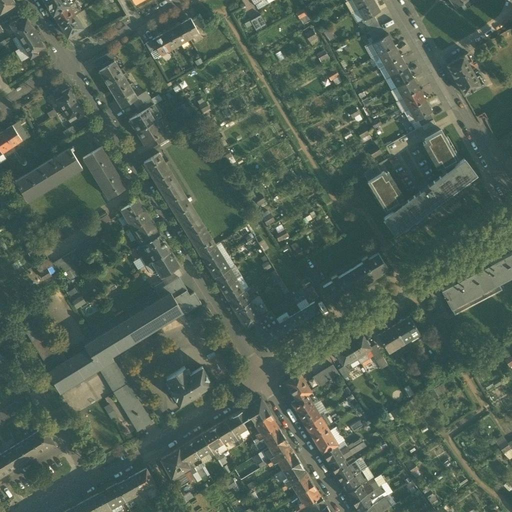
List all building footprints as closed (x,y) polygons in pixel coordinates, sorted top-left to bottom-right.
[(0,0),(0,13),(15,4),(12,0),(0,0)] [(43,0),(53,15),(53,14),(69,5),(70,5),(66,0),(43,0)] [(269,3),(266,0),(259,0),(254,3),(258,10),(269,3)] [(352,0),(349,0),(346,2),(345,3),(351,13),(358,9),(354,3),(352,0)] [(373,1),(372,0),(355,0),(356,2),(354,3),(358,9),(360,8),(373,1)] [(450,0),(455,7),(455,8),(466,0),(450,0)] [(75,1),(70,5),(69,5),(74,13),(81,9),(76,1),(75,1)] [(378,10),(373,1),(360,8),(362,12),(360,13),(364,20),(373,15),(380,11),(379,10),(378,10)] [(53,14),(60,24),(75,15),(74,13),(69,5),(53,14)] [(358,9),(351,13),(357,24),(362,21),(364,20),(360,13),(358,9)] [(83,28),(75,15),(60,24),(68,38),(83,28)] [(250,21),(256,31),(267,26),(261,15),(250,21)] [(362,21),(365,27),(376,20),(373,15),(364,20),(362,21)] [(9,25),(17,37),(32,27),(27,18),(19,23),(17,20),(9,25)] [(190,18),(181,24),(189,39),(199,34),(190,18)] [(379,26),(376,20),(365,27),(368,32),(379,26)] [(181,24),(172,29),(180,44),(189,39),(181,24)] [(382,31),(379,26),(368,32),(371,37),(382,31)] [(17,37),(22,46),(38,37),(32,27),(17,37)] [(172,29),(162,34),(171,50),(180,44),(172,29)] [(328,29),(323,33),(330,42),(335,38),(328,29)] [(385,36),(382,31),(371,37),(374,42),(385,36)] [(152,40),(158,49),(161,55),(171,50),(162,34),(152,40)] [(371,44),(378,55),(394,46),(388,36),(389,36),(388,34),(385,36),(374,42),(371,44)] [(18,49),(22,46),(17,37),(12,40),(18,49)] [(44,47),(38,37),(22,46),(23,46),(29,57),(30,58),(38,53),(37,51),(44,47)] [(146,44),(151,53),(158,49),(152,40),(146,44)] [(372,58),(378,55),(371,44),(371,43),(364,46),(371,59),(372,58)] [(29,57),(23,46),(15,51),(21,62),(29,57)] [(400,57),(394,46),(378,55),(384,66),(400,57)] [(154,59),(161,55),(158,49),(151,53),(154,59)] [(455,80),(463,95),(469,92),(475,89),(475,88),(484,84),(479,75),(476,77),(472,70),(468,63),(472,61),(467,53),(446,65),(455,80)] [(378,55),(372,58),(378,69),(379,69),(384,66),(378,55)] [(406,67),(400,57),(384,66),(390,77),(406,67)] [(107,84),(123,74),(120,70),(114,61),(99,71),(107,84)] [(384,66),(379,69),(385,79),(390,77),(384,66)] [(412,78),(406,67),(390,77),(396,87),(412,78)] [(129,84),(125,79),(123,74),(107,84),(113,94),(129,85),(129,84)] [(390,77),(385,79),(391,90),(396,87),(390,77)] [(418,89),(412,78),(396,87),(402,98),(418,89)] [(113,94),(121,107),(132,101),(137,98),(137,97),(132,89),(129,85),(113,94)] [(396,87),(391,90),(390,91),(396,102),(402,98),(396,87)] [(56,102),(62,111),(78,102),(70,89),(62,94),(64,97),(56,102)] [(425,100),(418,89),(402,98),(409,109),(425,100)] [(146,92),(137,97),(137,98),(132,101),(136,107),(150,98),(146,92)] [(159,94),(151,99),(154,104),(154,105),(162,100),(159,94)] [(139,113),(140,113),(149,107),(154,104),(151,99),(150,98),(136,107),(139,113)] [(402,98),(396,102),(395,102),(401,113),(403,112),(409,109),(402,98)] [(431,110),(425,100),(409,109),(415,120),(417,119),(429,112),(431,111),(432,111),(431,110)] [(86,114),(78,102),(62,111),(68,121),(76,116),(77,119),(86,114)] [(149,107),(157,120),(162,117),(154,105),(154,104),(149,107)] [(129,119),(137,132),(157,120),(149,107),(140,113),(139,113),(129,119)] [(47,113),(50,119),(58,114),(54,109),(47,113)] [(409,109),(403,112),(410,123),(415,120),(409,109)] [(429,112),(417,119),(421,126),(433,119),(429,112)] [(378,118),(371,122),(374,129),(381,125),(378,118)] [(414,129),(421,126),(417,119),(415,120),(410,123),(414,129)] [(421,126),(423,130),(435,123),(433,119),(421,126)] [(164,132),(157,120),(137,132),(144,144),(154,139),(164,132)] [(15,121),(10,125),(12,128),(13,127),(17,132),(15,133),(20,140),(25,136),(15,121)] [(10,125),(2,130),(11,145),(20,140),(15,133),(17,132),(13,127),(12,128),(10,125)] [(63,132),(66,137),(76,132),(72,126),(63,132)] [(0,149),(1,152),(11,145),(2,130),(0,131),(0,149)] [(154,139),(158,145),(172,136),(168,130),(164,132),(154,139)] [(440,161),(444,167),(458,159),(454,152),(452,153),(444,138),(445,137),(441,130),(424,139),(425,140),(427,138),(430,144),(428,146),(437,162),(440,161)] [(368,131),(360,134),(364,140),(371,137),(368,131)] [(439,167),(443,174),(445,172),(443,168),(444,167),(440,161),(437,162),(428,146),(430,144),(427,138),(425,140),(424,140),(425,142),(422,143),(437,168),(439,167)] [(83,159),(108,199),(126,187),(101,147),(83,159)] [(15,182),(27,202),(81,169),(69,149),(15,182)] [(143,162),(168,203),(182,194),(163,164),(165,162),(159,152),(143,162)] [(383,218),(395,234),(402,230),(401,228),(407,224),(408,225),(413,221),(412,220),(425,211),(426,212),(431,208),(430,206),(438,200),(439,202),(445,197),(444,196),(456,187),(457,188),(463,184),(462,183),(468,178),(469,180),(475,175),(463,159),(454,166),(456,169),(453,171),(453,172),(449,175),(448,174),(435,184),(435,185),(431,189),(428,185),(419,192),(421,196),(417,199),(416,198),(403,208),(403,209),(399,212),(398,211),(395,214),(393,211),(383,218)] [(363,173),(368,181),(381,173),(376,165),(363,173)] [(456,169),(454,166),(445,172),(443,174),(428,185),(431,189),(435,185),(435,184),(448,174),(449,175),(453,172),(453,171),(456,169)] [(381,203),(385,210),(399,202),(395,196),(397,194),(387,178),(385,179),(382,174),(384,172),(383,172),(381,173),(368,181),(367,181),(372,189),(373,188),(382,203),(381,203)] [(384,172),(382,174),(385,179),(387,178),(397,194),(395,196),(399,202),(400,202),(402,205),(404,203),(401,198),(403,196),(388,172),(385,173),(384,172)] [(402,205),(393,211),(395,214),(398,211),(399,212),(403,209),(403,208),(416,198),(417,199),(421,196),(419,192),(404,203),(402,205)] [(184,198),(182,194),(168,203),(198,250),(201,255),(215,245),(211,238),(209,239),(187,203),(189,202),(186,197),(184,198)] [(120,210),(131,228),(149,217),(138,199),(120,210)] [(9,219),(13,226),(20,222),(16,215),(9,219)] [(160,234),(149,217),(131,228),(137,238),(136,239),(140,246),(160,234)] [(38,241),(44,252),(83,228),(77,218),(38,241)] [(245,224),(238,229),(243,235),(249,231),(245,224)] [(25,230),(18,234),(21,241),(29,237),(25,230)] [(170,251),(160,234),(140,246),(150,263),(152,262),(170,251)] [(76,249),(76,250),(81,259),(101,246),(95,237),(76,249)] [(269,248),(263,239),(258,243),(264,251),(269,248)] [(220,242),(215,245),(223,257),(227,254),(220,242)] [(223,257),(215,245),(201,255),(208,266),(223,257)] [(144,266),(148,264),(150,263),(140,246),(136,249),(141,257),(139,258),(144,266)] [(82,259),(81,259),(76,250),(51,265),(57,275),(82,259)] [(179,266),(170,251),(152,262),(157,270),(161,277),(179,266)] [(441,289),(454,314),(470,306),(466,298),(498,281),(511,273),(511,251),(490,263),(485,265),(485,266),(459,280),(459,279),(454,281),(454,282),(441,289)] [(323,286),(331,300),(332,300),(332,299),(338,296),(339,298),(381,272),(380,270),(385,267),(386,267),(377,253),(377,254),(368,259),(367,256),(361,259),(363,262),(338,278),(336,275),(331,278),(332,281),(324,286),(323,286)] [(234,265),(227,254),(223,257),(229,268),(234,265)] [(229,268),(223,257),(208,266),(215,277),(229,268)] [(144,266),(139,258),(133,262),(138,270),(144,266)] [(271,267),(267,261),(261,265),(265,271),(271,267)] [(154,272),(157,270),(152,262),(150,263),(148,264),(154,272)] [(235,265),(234,265),(229,268),(236,279),(242,276),(235,265)] [(72,268),(65,272),(70,280),(77,277),(72,268)] [(236,279),(229,268),(215,277),(222,288),(236,279)] [(278,284),(282,281),(275,270),(269,274),(276,285),(278,284)] [(249,287),(242,276),(236,279),(243,290),(249,287)] [(179,278),(165,286),(157,291),(161,299),(171,293),(174,298),(187,291),(179,278)] [(243,290),(236,279),(222,288),(228,299),(243,290)] [(154,287),(157,291),(165,286),(163,281),(154,287)] [(282,281),(278,284),(283,292),(287,289),(282,281)] [(466,298),(470,306),(502,289),(498,281),(466,298)] [(249,286),(249,287),(243,290),(250,301),(256,298),(249,286)] [(306,290),(312,300),(318,297),(311,286),(306,290)] [(250,301),(243,290),(228,299),(235,310),(250,301)] [(181,311),(183,314),(200,303),(194,292),(189,295),(187,291),(174,298),(182,311),(181,311)] [(48,373),(59,392),(60,391),(98,368),(99,367),(112,359),(113,359),(110,355),(111,355),(181,311),(182,311),(174,298),(171,293),(161,299),(100,337),(99,336),(98,337),(99,337),(86,345),(85,345),(84,346),(87,349),(68,361),(35,307),(17,318),(50,371),(48,373)] [(71,301),(76,309),(86,303),(81,295),(71,301)] [(300,310),(309,304),(305,298),(296,303),(300,310)] [(261,318),(250,301),(235,310),(245,326),(248,327),(254,323),(261,318)] [(300,310),(310,325),(323,317),(314,301),(309,304),(300,310)] [(300,310),(289,317),(299,332),(310,325),(300,310)] [(286,311),(275,318),(278,324),(289,317),(286,311)] [(271,312),(261,318),(268,330),(278,324),(275,318),(271,312)] [(409,316),(393,326),(404,343),(419,333),(409,316)] [(288,339),(299,332),(289,317),(278,324),(288,339)] [(269,347),(272,348),(281,343),(288,339),(278,324),(268,330),(261,318),(254,323),(266,342),(269,347)] [(388,352),(404,343),(393,326),(378,335),(388,352)] [(362,335),(349,344),(356,356),(364,351),(368,349),(370,348),(370,347),(362,335)] [(356,356),(349,344),(348,344),(335,352),(343,364),(348,361),(349,362),(357,357),(356,356)] [(368,349),(375,360),(382,356),(375,344),(370,347),(370,348),(368,349)] [(368,358),(364,351),(356,356),(357,357),(360,363),(368,358)] [(434,355),(440,365),(444,362),(439,352),(434,355)] [(0,387),(15,379),(13,376),(15,371),(10,370),(5,362),(6,356),(1,355),(0,354),(0,387)] [(375,360),(381,369),(387,365),(382,356),(375,360)] [(352,367),(360,363),(357,357),(349,362),(352,367)] [(140,404),(112,359),(99,367),(114,392),(122,387),(135,407),(140,404)] [(313,377),(319,386),(338,374),(332,364),(313,377)] [(166,378),(168,381),(170,385),(168,387),(179,405),(213,384),(202,366),(192,372),(189,374),(186,369),(184,366),(166,378)] [(338,369),(344,379),(349,375),(344,366),(338,369)] [(284,382),(295,400),(306,393),(311,391),(300,373),(284,382)] [(404,389),(409,397),(413,395),(408,386),(404,389)] [(114,392),(126,412),(135,407),(122,387),(114,392)] [(347,387),(343,389),(346,394),(344,396),(346,400),(353,396),(347,387)] [(291,403),(298,414),(313,405),(306,393),(295,400),(291,403)] [(24,396),(19,399),(25,409),(30,406),(24,396)] [(249,416),(254,423),(270,414),(260,398),(236,413),(241,421),(249,416)] [(19,399),(14,402),(20,412),(25,409),(19,399)] [(320,416),(324,414),(327,412),(320,400),(313,405),(320,416)] [(14,402),(9,405),(15,415),(20,412),(14,402)] [(118,418),(110,404),(104,407),(112,421),(118,418)] [(9,405),(4,408),(10,418),(15,415),(9,405)] [(298,414),(305,425),(320,416),(313,405),(298,414)] [(126,412),(138,430),(151,422),(142,408),(137,411),(135,407),(126,412)] [(4,408),(0,410),(0,412),(5,421),(10,418),(4,408)] [(236,413),(225,420),(239,443),(242,441),(239,437),(237,433),(246,428),(241,421),(236,413)] [(251,436),(253,440),(277,425),(270,414),(254,423),(259,432),(256,434),(256,433),(251,436)] [(324,414),(320,416),(326,425),(329,423),(324,414)] [(305,425),(312,436),(327,427),(326,425),(320,416),(305,425)] [(236,445),(239,443),(225,420),(213,427),(222,443),(231,437),(233,440),(233,441),(236,445)] [(267,444),(268,446),(284,437),(277,425),(253,440),(255,443),(260,440),(259,439),(263,437),(267,444)] [(337,444),(344,440),(336,426),(329,430),(337,444)] [(29,436),(29,437),(39,453),(54,444),(44,427),(29,436)] [(213,448),(222,443),(213,427),(201,434),(216,458),(217,457),(219,456),(216,451),(216,452),(213,448)] [(312,436),(322,453),(336,445),(337,444),(329,430),(327,427),(312,436)] [(213,460),(216,458),(201,434),(189,441),(199,457),(208,452),(210,455),(211,457),(213,460)] [(29,437),(17,444),(27,460),(38,453),(39,453),(29,437)] [(260,440),(255,443),(254,443),(257,449),(267,444),(263,437),(259,439),(260,440)] [(265,460),(267,463),(291,449),(284,437),(268,446),(274,455),(270,457),(265,460)] [(346,446),(349,450),(363,442),(360,437),(347,445),(347,446),(346,446)] [(339,451),(346,446),(347,446),(347,445),(344,440),(337,444),(336,445),(339,451)] [(190,462),(199,457),(189,441),(178,448),(189,466),(188,466),(192,473),(196,470),(193,466),(192,466),(190,462)] [(366,446),(363,442),(349,450),(351,455),(366,446)] [(15,467),(27,460),(17,444),(0,454),(0,458),(8,471),(15,467)] [(328,463),(342,455),(339,451),(336,445),(322,453),(328,463)] [(274,455),(268,446),(257,453),(263,461),(265,460),(270,457),(274,455)] [(346,446),(339,451),(342,455),(349,450),(346,446)] [(161,459),(171,477),(182,470),(184,469),(188,466),(189,466),(178,448),(161,459)] [(277,461),(283,470),(298,460),(291,449),(267,463),(269,466),(274,464),(274,463),(277,461)] [(349,450),(342,455),(344,459),(351,455),(349,450)] [(208,452),(199,457),(202,462),(211,457),(210,455),(208,452)] [(263,461),(257,453),(253,456),(258,465),(263,461)] [(222,454),(219,456),(217,457),(222,465),(227,462),(222,454)] [(328,463),(334,473),(348,465),(344,459),(342,455),(328,463)] [(202,462),(199,457),(190,462),(192,466),(193,466),(196,470),(204,465),(202,462)] [(361,470),(367,466),(361,457),(355,460),(361,470)] [(280,483),(282,487),(306,472),(298,460),(283,470),(288,479),(285,481),(284,480),(280,483)] [(355,460),(348,465),(354,474),(358,472),(361,470),(355,460)] [(340,483),(354,474),(348,465),(334,473),(340,483)] [(367,466),(361,470),(367,480),(373,476),(367,466)] [(146,468),(134,474),(143,490),(154,484),(146,468)] [(171,477),(178,488),(189,481),(185,474),(182,470),(171,477)] [(288,479),(283,470),(274,475),(279,484),(280,483),(284,480),(285,481),(288,479)] [(367,480),(361,470),(358,472),(359,475),(355,477),(360,484),(367,480)] [(189,471),(185,474),(189,481),(194,478),(189,471)] [(291,485),(297,493),(313,484),(306,472),(282,487),(284,490),(288,487),(291,485)] [(125,500),(143,490),(134,474),(117,484),(116,483),(125,500)] [(340,483),(347,493),(360,484),(355,477),(354,474),(340,483)] [(381,485),(386,482),(381,474),(373,478),(375,480),(378,487),(381,485)] [(253,480),(246,485),(250,490),(257,486),(253,480)] [(373,490),(378,487),(375,480),(362,488),(364,490),(370,486),(373,490)] [(384,491),(387,495),(390,493),(392,492),(386,482),(381,485),(384,491)] [(120,502),(125,500),(116,483),(101,491),(110,508),(120,502)] [(296,510),(303,506),(320,495),(313,484),(297,493),(302,502),(299,504),(294,507),(296,510)] [(353,503),(366,494),(364,490),(362,488),(360,484),(347,493),(353,503)] [(376,494),(369,498),(370,500),(384,491),(381,485),(378,487),(373,490),(376,494)] [(370,486),(364,490),(366,494),(373,490),(370,486)] [(373,490),(366,494),(369,498),(376,494),(373,490)] [(102,511),(103,511),(110,508),(101,491),(87,499),(94,511),(102,511)] [(387,495),(384,491),(370,500),(372,504),(383,497),(387,495)] [(190,492),(183,497),(186,502),(194,497),(190,492)] [(255,492),(250,495),(253,501),(259,498),(255,492)] [(383,497),(389,507),(396,503),(390,493),(387,495),(383,497)] [(353,503),(358,511),(359,511),(372,504),(370,500),(369,498),(366,494),(353,503)] [(308,506),(311,511),(315,511),(326,505),(320,495),(303,506),(305,509),(308,506)] [(372,504),(376,511),(381,511),(382,511),(389,507),(383,497),(372,504)] [(76,511),(94,511),(87,499),(73,506),(76,511)] [(110,508),(112,511),(116,511),(123,508),(120,502),(110,508)] [(423,502),(416,506),(419,511),(421,511),(427,509),(423,502)]
